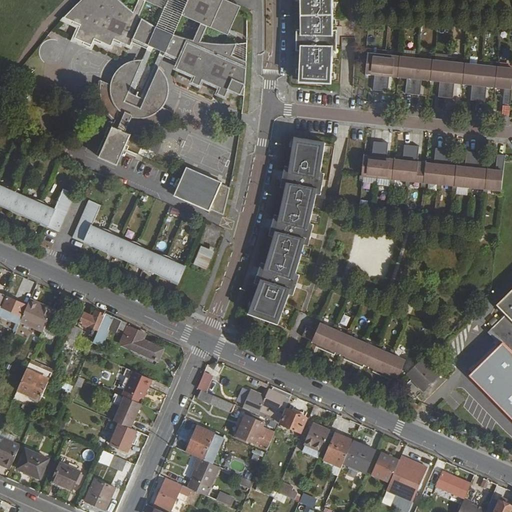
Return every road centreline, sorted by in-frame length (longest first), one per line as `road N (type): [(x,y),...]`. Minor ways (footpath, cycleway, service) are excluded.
road 1 (secondary): [(511,475),(204,342)]
road 2 (residential): [(268,109),(511,136)]
road 3 (residential): [(268,109),(245,230),(204,342)]
road 4 (secondary): [(204,342),(0,252)]
road 5 (residential): [(204,342),(129,511)]
road 6 (unknown): [(343,116),(321,246)]
